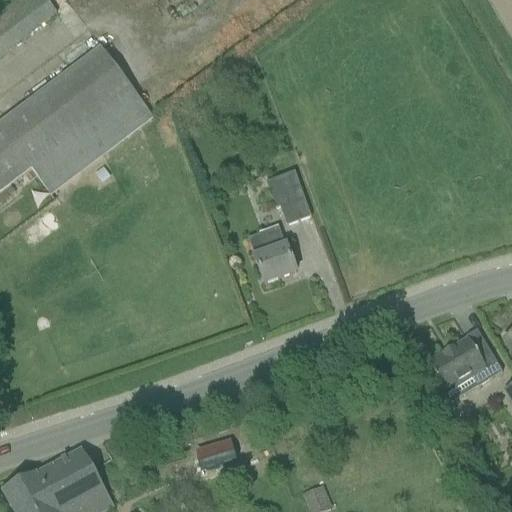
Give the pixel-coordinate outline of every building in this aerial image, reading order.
[(0,58),(58,24),(43,0),(36,0),(0,22),(0,58)] [(0,207),(21,191),(16,184),(33,171),(52,196),(151,120),(101,56),(26,113),(24,110),(0,128),(0,207)] [(266,185),(276,212),(280,211),(287,229),(311,221),(295,175),(266,185)] [(247,241),(264,287),(297,275),(281,229),(247,241)] [(471,379),(478,391),(503,375),(487,351),(477,357),(469,343),(454,353),(453,352),(443,358),(443,359),(428,368),(445,395),(471,379)] [(232,449),(196,459),(201,475),(237,465),(232,449)] [(12,511),(76,511),(87,506),(90,511),(109,511),(113,510),(82,453),(36,477),(36,476),(2,494),(12,511)] [(331,511),(322,491),(302,499),(307,511),(331,511)]
